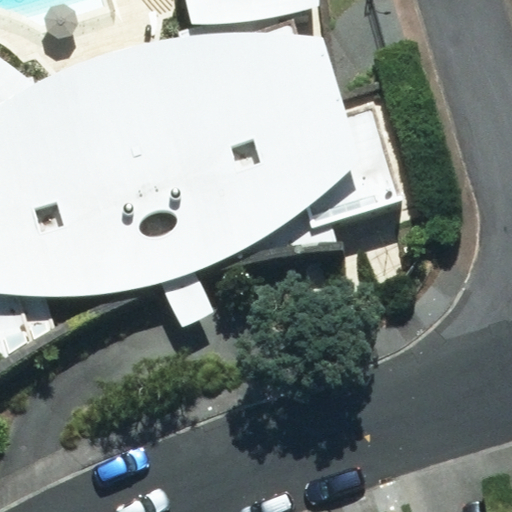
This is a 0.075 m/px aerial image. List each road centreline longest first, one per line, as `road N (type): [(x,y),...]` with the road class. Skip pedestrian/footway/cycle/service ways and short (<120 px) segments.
road 1 (residential): [(123,511),(511,373)]
road 2 (residential): [(442,0),(511,245)]
